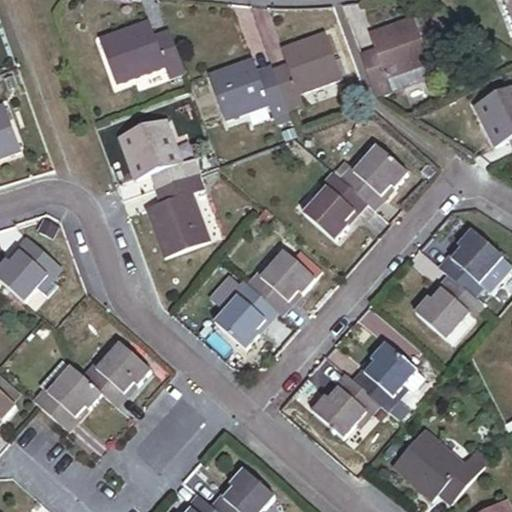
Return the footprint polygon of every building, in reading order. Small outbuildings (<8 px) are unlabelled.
[(511,0),(502,0),(511,26),(511,0)] [(363,63),(377,101),(393,95),(388,81),(429,66),(412,20),(370,36),(378,57),(363,63)] [(101,41),(118,88),(166,71),(170,81),(185,76),(171,38),(155,44),(148,24),(101,41)] [(342,81),(325,34),(282,51),(289,72),(275,77),(289,116),(304,110),(299,97),(342,81)] [(289,116),(275,77),(260,83),(252,62),(208,78),(226,125),(270,109),(275,121),(289,116)] [(429,66),(388,81),(393,95),(434,79),(429,66)] [(511,89),(474,109),(495,150),(511,141),(511,89)] [(0,161),(22,154),(5,107),(0,108),(0,161)] [(289,116),(275,121),(278,130),(292,125),(289,116)] [(181,165),(165,123),(119,139),(134,182),(157,174),(163,190),(199,177),(200,176),(195,160),(181,165)] [(395,193),(409,177),(377,149),(354,175),(349,170),(340,181),(365,204),(373,211),(392,190),(395,193)] [(199,163),(204,175),(218,170),(214,158),(199,163)] [(346,226),(365,204),(340,181),(333,175),(322,187),(327,192),(304,218),(335,246),(350,229),(346,226)] [(211,245),(194,196),(204,192),(199,177),(163,190),(161,191),(166,206),(146,213),(164,262),(211,245)] [(59,229),(43,221),(37,232),(53,241),(59,229)] [(504,261),(470,232),(457,248),(461,252),(443,274),(452,282),(475,302),(484,291),(481,288),(503,262),(504,261)] [(7,261),(0,269),(0,284),(24,306),(48,279),(53,283),(62,273),(29,244),(11,265),(7,261)] [(302,299),(316,283),(284,255),(261,281),(257,277),(247,288),(276,314),(280,317),(299,296),(302,299)] [(511,271),(511,269),(503,262),(481,288),(484,291),(491,297),(511,271)] [(473,322),(484,309),(475,302),(452,282),(433,304),(428,300),(415,315),(447,344),(448,343),(455,349),(476,324),(473,322)] [(256,335),(276,314),(247,288),(244,285),(234,296),(239,300),(215,326),(247,354),(261,339),(256,335)] [(152,374),(118,345),(95,371),(92,368),(82,379),(103,398),(115,408),(134,387),(138,390),(152,374)] [(405,389),(418,374),(385,345),(370,362),(374,366),(355,388),(381,410),(389,417),(398,405),(394,402),(405,389)] [(48,397),(71,370),(64,364),(40,390),(43,393),(48,397)] [(82,379),(71,370),(48,397),(43,393),(33,404),(41,411),(67,433),(86,412),(89,415),(103,398),(82,379)] [(428,382),(418,374),(405,389),(415,397),(428,382)] [(21,400),(0,381),(0,394),(14,407),(21,400)] [(355,388),(348,382),(331,403),(325,398),(311,414),(344,442),(367,416),(372,421),(381,410),(355,388)] [(0,424),(2,426),(16,409),(14,407),(0,394),(0,424)] [(412,417),(398,405),(389,417),(403,429),(412,417)] [(393,469),(432,504),(436,499),(446,488),(457,498),(484,468),(472,458),(463,468),(425,434),(393,469)] [(264,511),(275,500),(242,471),(228,487),(234,491),(215,511),(264,511)] [(457,498),(446,488),(436,499),(447,509),(457,498)] [(213,511),(201,501),(191,511),(213,511)] [(511,511),(507,503),(488,511),(511,511)]
